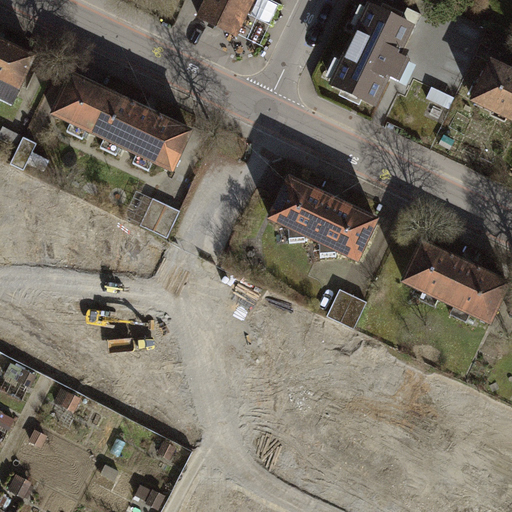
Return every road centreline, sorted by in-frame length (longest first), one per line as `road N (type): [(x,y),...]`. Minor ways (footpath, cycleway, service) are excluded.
road 1 (track): [(284,114),(208,264),(254,355),(171,511)]
road 2 (residential): [(266,106),(511,222)]
road 3 (residential): [(40,0),(266,106)]
road 4 (track): [(208,264),(0,168)]
road 5 (track): [(0,470),(104,268)]
